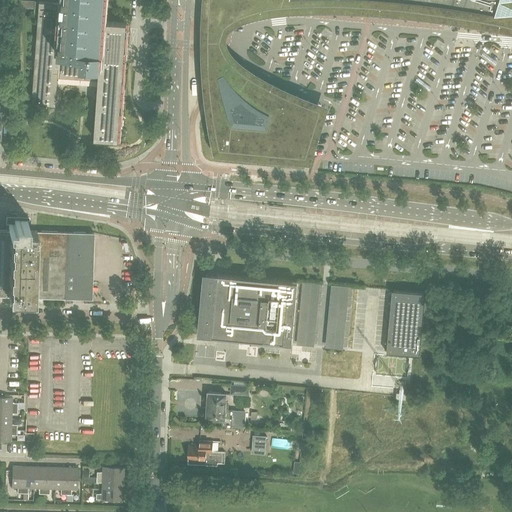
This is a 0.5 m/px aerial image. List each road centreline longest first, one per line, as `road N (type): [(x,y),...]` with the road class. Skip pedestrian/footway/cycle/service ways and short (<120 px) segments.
road 1 (primary): [(180,220),(511,258)]
road 2 (primary): [(511,225),(186,185)]
road 3 (tertiary): [(153,511),(161,319)]
road 4 (tertiary): [(175,0),(166,184)]
road 5 (tertiary): [(186,185),(187,8)]
road 6 (primary): [(166,184),(0,171)]
road 7 (primary): [(0,191),(162,215)]
road 8 (unclassified): [(0,314),(161,319)]
